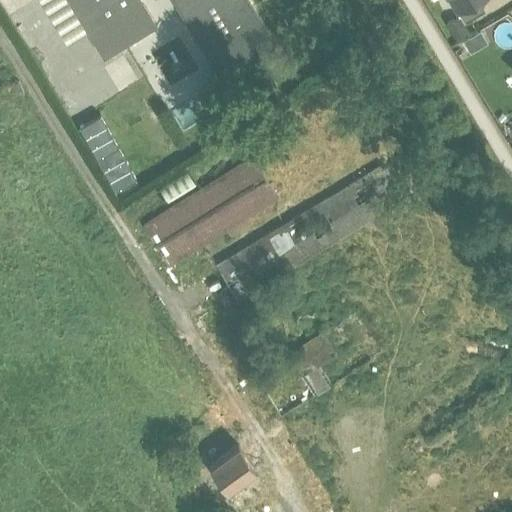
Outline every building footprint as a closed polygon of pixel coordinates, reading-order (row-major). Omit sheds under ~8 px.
[(88,32),(68,0),(39,0),(67,45),(88,32)] [(68,0),(88,32),(104,58),(157,25),(141,0),(68,0)] [(250,0),(172,0),(219,76),(275,41),(250,0)] [(451,0),(465,22),(485,10),(479,0),(451,0)] [(459,16),(448,23),(458,41),(470,33),(459,16)] [(480,32),(464,42),(471,52),(487,42),(480,32)] [(167,36),(143,50),(160,80),(184,67),(167,36)] [(223,80),(209,88),(223,110),(236,101),(223,80)] [(100,115),(80,126),(116,191),(136,180),(100,115)] [(252,158),(143,226),(169,267),(278,199),(252,158)] [(384,166),(217,267),(237,301),(404,200),(384,166)] [(186,169),(158,186),(169,204),(197,187),(186,169)] [(298,366),(323,347),(309,329),(284,348),(298,366)] [(220,482),(243,511),(254,511),(261,507),(255,498),(251,501),(239,484),(260,469),(249,453),(247,451),(244,453),(239,446),(210,468),(220,482)] [(243,511),(220,482),(207,491),(215,501),(213,503),(219,511),(243,511)]
